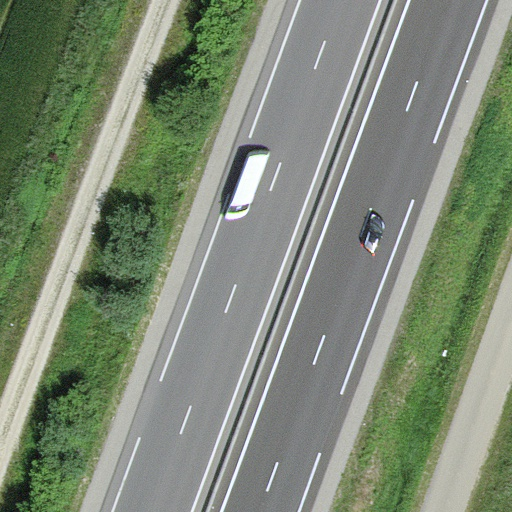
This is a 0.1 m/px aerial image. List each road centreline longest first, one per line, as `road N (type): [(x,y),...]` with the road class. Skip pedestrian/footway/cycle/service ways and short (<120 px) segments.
road 1 (trunk): [(333,0),(145,511)]
road 2 (trunk): [(275,511),(463,0)]
road 3 (track): [(171,0),(0,453)]
road 4 (unclassified): [(511,328),(445,511)]
